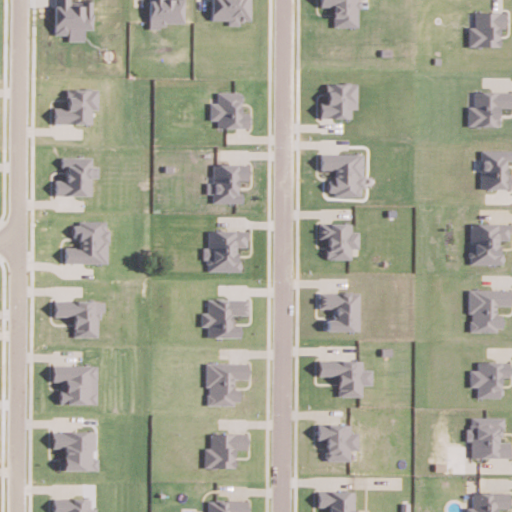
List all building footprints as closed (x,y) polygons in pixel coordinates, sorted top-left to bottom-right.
[(91,0),(52,0),(53,33),(67,33),(67,39),(83,39),(83,28),(91,28),(91,0)] [(148,0),(148,27),(158,27),(158,24),(164,24),(164,21),(183,21),(183,0),(148,0)] [(210,0),(250,0),(250,19),(244,19),(242,20),(238,20),(238,23),(227,23),(227,18),(210,18),(210,0)] [(319,0),(320,6),(332,6),(333,26),(358,25),(358,0),(319,0)] [(504,10),(473,11),(474,25),(467,25),(468,46),(499,45),(499,27),(504,26),(504,10)] [(357,82),(326,82),(326,102),(320,102),(319,117),(351,117),(351,108),(356,108),(357,82)] [(91,123),(91,108),(97,108),(97,88),(66,88),(66,107),(53,107),(53,123),(91,123)] [(466,125),(498,125),(498,106),(511,106),(511,90),(474,90),(474,104),(467,104),(466,125)] [(215,126),(248,127),(248,111),(240,111),(240,91),(215,91),(215,101),(208,101),(208,118),(215,119),(215,126)] [(480,187),(509,188),(509,171),(506,171),(506,159),(510,159),(510,149),(480,149),(480,187)] [(361,194),(363,153),(320,152),(319,168),(330,169),(329,194),(361,194)] [(55,194),(91,194),(91,176),(97,176),(97,165),(91,165),(91,156),(60,156),(60,167),(65,167),(66,178),(54,178),(55,194)] [(241,202),(241,191),(236,191),(236,179),(248,179),(248,163),(212,162),(212,181),(205,181),(205,192),(211,192),(211,201),(241,202)] [(107,262),(108,228),(105,227),(105,221),(73,220),(73,237),(78,237),(78,246),(64,246),(64,262),(107,262)] [(358,230),(350,230),(351,222),(318,221),(318,238),(326,239),(326,257),(350,258),(350,247),(358,247),(358,230)] [(510,222),(469,222),(469,263),(503,263),(503,251),(498,251),(498,239),(510,239),(510,222)] [(247,230),(207,229),(206,246),(202,246),(202,260),(206,260),(206,270),(240,270),(240,258),(235,258),(235,246),(247,246),(247,230)] [(510,288),(468,288),(468,329),(503,329),(502,315),(496,315),(495,304),(510,304),(510,288)] [(359,292),(317,290),(317,307),(335,307),(335,318),(326,318),(326,329),(358,330),(359,292)] [(238,336),(239,325),(231,325),(232,314),(247,314),(247,298),(206,297),(206,311),(200,311),(199,325),(206,325),(206,336),(238,336)] [(97,336),(97,316),(103,316),(103,300),(54,299),(53,314),(73,315),(73,335),(97,336)] [(361,395),(361,384),(371,384),(371,368),(362,368),(361,359),(318,359),(318,374),(337,374),(337,395),(361,395)] [(469,368),(468,385),(476,386),(476,396),(500,396),(501,376),(509,376),(509,361),(476,360),(476,368),(469,368)] [(207,403),(239,403),(239,388),(232,388),(232,378),(247,378),(247,362),(204,361),(204,385),(207,385),(207,403)] [(96,403),(96,364),(52,363),(51,379),(59,379),(59,402),(96,403)] [(503,416),(469,416),(469,426),(464,426),(464,440),(469,439),(470,457),(509,456),(509,440),(499,440),(499,428),(503,428),(503,416)] [(357,448),(357,431),(349,431),(349,423),(317,423),(317,439),(325,439),(324,459),(349,459),(350,448),(357,448)] [(97,469),(97,457),(94,457),(94,430),(52,430),(52,447),(63,447),(63,469),(97,469)] [(235,466),(234,448),(247,448),(247,431),(209,432),(209,447),(203,447),(203,467),(235,466)] [(353,511),(354,490),(317,489),(317,506),(326,507),(325,511),(353,511)] [(508,491),(471,492),(471,506),(464,506),(464,511),(495,511),(495,508),(508,507),(508,491)] [(53,497),(52,511),(95,511),(95,506),(90,506),(90,497),(53,497)] [(206,511),(247,511),(248,500),(207,499),(206,511)]
